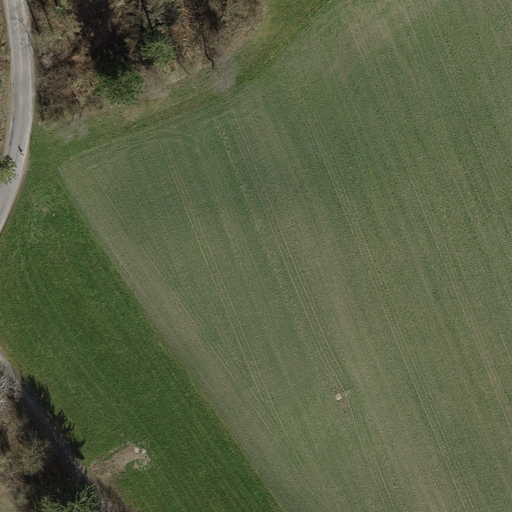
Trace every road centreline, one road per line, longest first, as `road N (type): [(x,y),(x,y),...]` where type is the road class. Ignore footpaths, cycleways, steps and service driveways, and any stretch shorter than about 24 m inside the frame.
road 1 (unclassified): [(14,0),(23,113),(0,200)]
road 2 (track): [(0,366),(98,511)]
